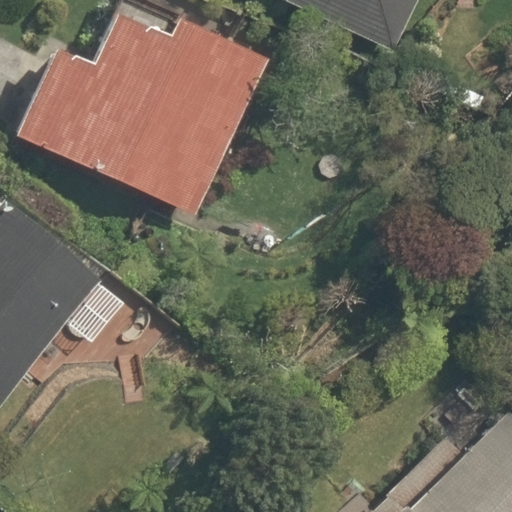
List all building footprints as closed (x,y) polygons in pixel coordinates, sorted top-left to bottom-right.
[(280,0),(395,52),(417,0),(280,0)] [(2,136),(184,215),(253,57),(155,15),(146,35),(98,14),(77,62),(41,47),(2,136)] [(452,224),(396,186),(364,232),(421,270),(452,224)] [(91,277),(0,205),(0,388),(59,314),(86,336),(112,303),(86,283),(91,277)] [(359,511),(511,511),(511,432),(485,407),(445,449),(433,437),(359,511)]
